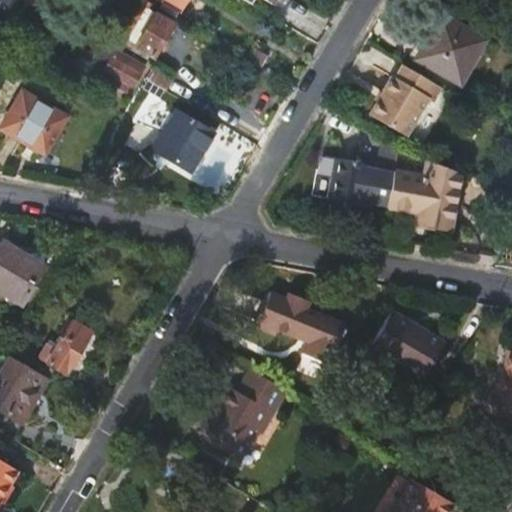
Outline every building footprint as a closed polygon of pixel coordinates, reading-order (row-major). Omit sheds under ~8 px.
[(10,11),(16,0),(0,0),(0,7),(3,9),(5,6),(10,11)] [(146,5),(148,1),(146,0),(126,0),(106,34),(131,49),(134,44),(153,55),(172,21),(146,5)] [(162,0),(179,9),(184,0),(162,0)] [(440,11),(418,64),(468,84),(490,32),(440,11)] [(150,60),(153,55),(134,44),(131,49),(150,60)] [(103,51),(95,64),(132,86),(144,67),(117,51),(113,56),(103,51)] [(394,77),(391,76),(369,114),(405,136),(428,97),(432,99),(439,87),(423,76),(402,64),(394,77)] [(174,79),(153,66),(147,79),(167,92),(174,79)] [(23,92),(0,127),(44,153),(67,118),(23,92)] [(176,112),(154,150),(190,171),(212,133),(176,112)] [(357,199),(388,205),(393,174),(362,168),(363,163),(340,159),(334,195),(357,199)] [(450,223),(459,172),(428,160),(425,180),(416,179),(418,169),(395,164),(393,174),(388,205),(419,210),(419,218),(450,223)] [(511,217),(505,216),(501,236),(511,238),(511,217)] [(38,273),(0,250),(0,297),(18,308),(38,273)] [(307,303),(287,295),(285,301),(268,295),(253,329),(272,337),(275,329),(305,342),(301,353),(326,364),(342,327),(304,310),(307,303)] [(393,314),(372,348),(424,378),(444,344),(393,314)] [(45,360),(65,371),(88,332),(69,320),(45,360)] [(511,427),(511,352),(505,351),(501,373),(480,409),(511,427)] [(0,404),(21,417),(46,376),(9,354),(0,371),(0,404)] [(271,412),(285,389),(250,369),(236,392),(229,387),(200,437),(237,458),(254,428),(265,409),(271,412)] [(260,431),(271,412),(265,409),(254,428),(260,431)] [(183,458),(156,442),(148,456),(175,472),(183,458)] [(0,494),(17,467),(0,456),(0,494)] [(450,511),(455,504),(410,476),(388,511),(450,511)]
